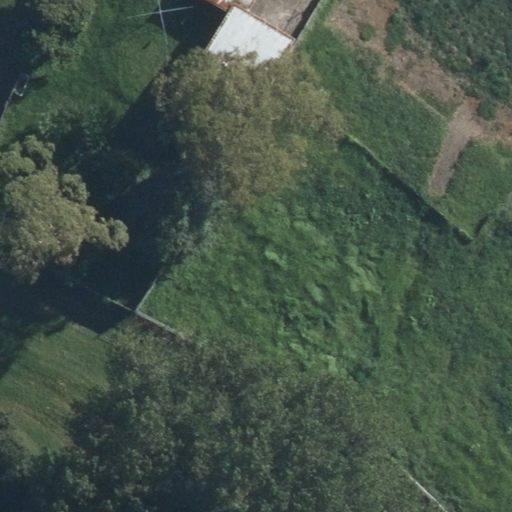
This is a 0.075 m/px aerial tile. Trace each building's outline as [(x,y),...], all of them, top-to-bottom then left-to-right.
[(262,29),(213,0),(95,0),(87,13),(222,94),(262,29)] [(502,36),(442,0),(339,0),(328,20),(462,101),(502,36)] [(204,119),(70,38),(30,103),(164,184),(204,119)] [(440,140),(306,59),(266,124),(401,205),(440,140)] [(153,207),(19,125),(0,156),(0,203),(113,272),(153,207)] [(383,230),(248,149),(208,214),(343,295),(383,230)] [(332,318),(198,236),(158,301),(292,383),(332,318)]
